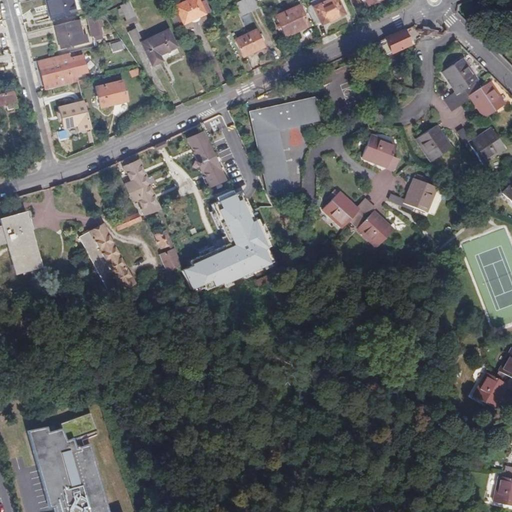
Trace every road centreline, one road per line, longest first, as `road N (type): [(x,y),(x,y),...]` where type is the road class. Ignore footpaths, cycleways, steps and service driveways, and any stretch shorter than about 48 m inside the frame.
road 1 (residential): [(51,174),(422,7)]
road 2 (residential): [(51,174),(7,0)]
